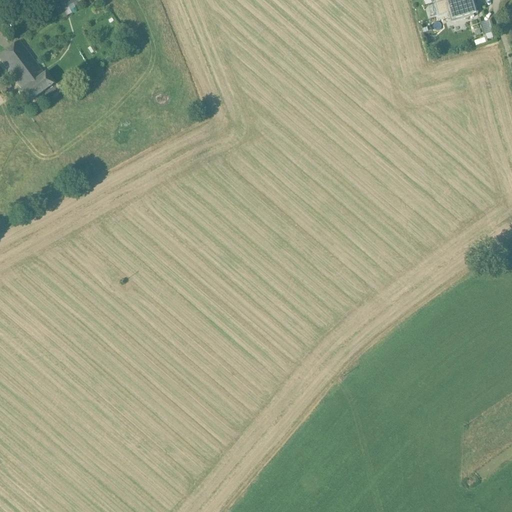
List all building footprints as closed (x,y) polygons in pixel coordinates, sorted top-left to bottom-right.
[(58,0),(61,4),(63,8),(78,0),(58,0)] [(446,0),(447,1),(435,5),(439,17),(448,14),(451,23),(474,17),(473,15),(478,14),(474,0),(446,0)] [(63,8),(61,4),(54,8),(61,20),(67,17),(63,8)] [(47,87),(14,43),(0,53),(0,65),(20,91),(14,95),(22,106),(47,87)] [(501,254),(489,263),(496,271),(507,262),(501,254)]
